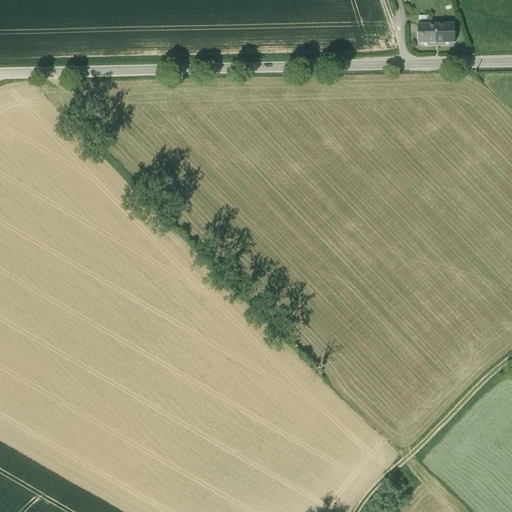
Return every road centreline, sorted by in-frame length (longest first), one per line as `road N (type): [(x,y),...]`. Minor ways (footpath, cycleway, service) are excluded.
road 1 (tertiary): [(0,72),(511,61)]
road 2 (track): [(511,367),(402,471)]
